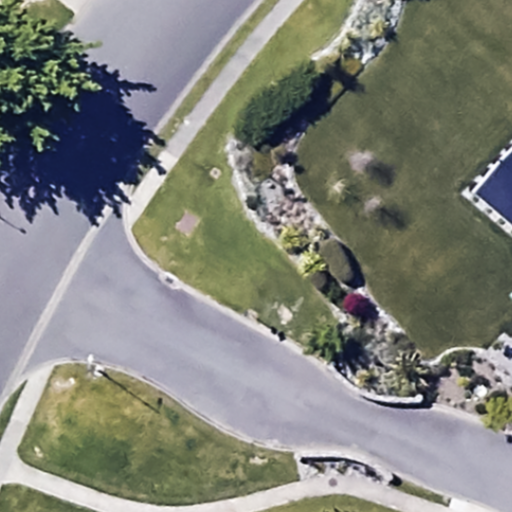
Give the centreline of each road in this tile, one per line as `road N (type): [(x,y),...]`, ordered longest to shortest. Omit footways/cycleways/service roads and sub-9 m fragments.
road 1 (residential): [(2,257),(279,417),(511,489)]
road 2 (residential): [(193,0),(98,108),(2,257)]
